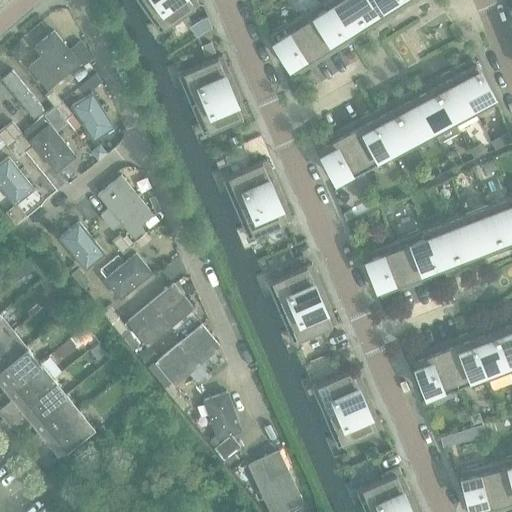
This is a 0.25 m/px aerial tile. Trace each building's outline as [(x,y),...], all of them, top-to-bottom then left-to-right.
[(148,0),(141,5),(160,32),(195,7),(199,4),(196,0),(148,0)] [(339,48),(350,41),(324,0),(298,17),(323,58),(335,51),(332,46),(337,43),(339,48)] [(359,29),(366,25),(350,0),(324,0),(350,41),(362,34),(359,29)] [(388,17),(377,0),(350,0),(366,25),(374,20),(377,24),(388,17)] [(398,5),(405,0),(404,0),(377,0),(388,17),(400,10),(398,5)] [(208,17),(199,21),(204,32),(213,28),(208,17)] [(312,65),(323,58),(298,17),(270,34),(296,75),(308,68),(305,63),(309,60),(312,65)] [(54,36),(36,52),(66,85),(84,69),(54,36)] [(80,40),(70,49),(83,64),(93,56),(80,40)] [(211,42),(201,46),(205,56),(215,52),(211,42)] [(223,70),(228,68),(223,55),(218,57),(178,74),(191,104),(235,85),(230,73),(225,75),(223,70)] [(476,62),(467,67),(465,62),(452,69),(461,86),(475,112),(496,100),(476,62)] [(5,68),(0,72),(0,100),(19,123),(38,108),(5,68)] [(475,112),(461,86),(452,69),(440,76),(442,80),(435,84),(455,122),(475,112)] [(435,84),(427,89),(425,84),(412,91),(435,133),(439,142),(460,131),(455,122),(435,84)] [(235,99),(240,97),(235,85),(191,104),(204,134),(243,117),(248,115),(243,102),(238,104),(235,99)] [(62,100),(53,89),(46,95),(55,106),(62,100)] [(415,144),(435,133),(412,91),(400,97),(402,102),(394,106),(415,144)] [(114,127),(91,93),(71,106),(94,140),(114,127)] [(55,106),(65,118),(72,112),(62,100),(55,106)] [(394,106),(387,110),(384,105),(372,112),(395,155),(415,144),(394,106)] [(72,112),(65,118),(67,121),(73,129),(81,124),(72,112)] [(367,170),(395,155),(372,112),(361,118),(364,123),(359,125),(356,121),(344,127),(367,170)] [(75,154),(45,118),(26,134),(57,169),(75,154)] [(12,121),(6,126),(15,137),(22,132),(12,121)] [(6,126),(0,131),(0,135),(1,137),(0,137),(0,148),(7,143),(7,144),(15,137),(6,126)] [(339,185),(367,170),(344,127),(333,133),(335,138),(330,140),(328,136),(316,142),(339,185)] [(31,144),(22,132),(15,137),(25,149),(31,144)] [(228,139),(231,145),(240,142),(237,135),(228,139)] [(7,144),(17,156),(22,151),(25,149),(15,137),(7,144)] [(488,153),(488,152),(482,141),(469,148),(475,158),(476,160),(488,153)] [(97,160),(105,154),(99,146),(91,152),(97,160)] [(256,163),(254,156),(243,161),(245,167),(256,163)] [(219,168),(226,165),(224,159),(216,162),(219,168)] [(267,174),(272,172),(267,159),(262,161),(223,178),(235,208),(280,189),(275,177),(270,179),(267,174)] [(493,159),(483,163),(487,172),(497,168),(493,159)] [(0,191),(12,205),(31,188),(6,160),(0,164),(0,191)] [(122,175),(98,194),(127,231),(151,212),(122,175)] [(280,203),(285,201),(280,189),(235,208),(248,238),(288,221),(292,219),(287,206),(282,208),(280,203)] [(381,195),(373,199),(377,207),(385,204),(381,195)] [(511,244),(511,205),(508,196),(487,205),(503,245),(511,242),(511,244)] [(389,213),(391,208),(390,204),(383,207),(385,214),(389,213)] [(494,248),(503,245),(487,205),(466,213),(483,258),(496,253),(494,248)] [(347,221),(356,217),(353,209),(344,213),(347,221)] [(470,263),(483,258),(466,213),(445,221),(460,261),(468,258),(470,263)] [(103,250),(78,220),(60,236),(85,266),(103,250)] [(452,264),(460,261),(445,221),(437,224),(423,229),(441,274),(454,269),(452,264)] [(140,225),(129,233),(136,241),(146,232),(140,225)] [(429,279),(441,274),(423,229),(394,240),(412,286),(424,281),(422,276),(427,274),(429,279)] [(146,232),(136,241),(140,247),(151,238),(146,232)] [(123,252),(130,246),(121,235),(113,240),(123,252)] [(399,290),(412,286),(394,240),(364,252),(381,297),(394,292),(392,287),(397,285),(399,290)] [(134,252),(103,279),(119,298),(151,271),(134,252)] [(79,269),(67,255),(61,260),(72,274),(79,269)] [(34,268),(27,260),(20,266),(26,274),(34,268)] [(312,278),(317,276),(312,264),(307,266),(307,265),(267,282),(280,312),(324,293),(319,281),(314,283),(312,278)] [(89,279),(80,268),(79,269),(72,274),(82,285),(89,279)] [(183,294),(172,282),(126,320),(136,333),(183,294)] [(325,307),(329,305),(324,293),(280,312),(293,342),(332,325),(337,323),(332,310),(327,312),(325,307)] [(107,307),(99,298),(95,302),(102,311),(103,311),(111,321),(118,315),(110,305),(107,307)] [(40,309),(36,305),(26,313),(29,317),(40,309)] [(0,341),(15,329),(2,313),(0,314),(0,341)] [(111,321),(121,334),(122,334),(129,328),(118,315),(111,321)] [(509,369),(511,367),(511,315),(500,320),(501,325),(493,328),(509,369)] [(493,328),(485,332),(483,327),(470,332),(488,377),(492,388),(511,380),(511,376),(509,369),(493,328)] [(0,368),(28,345),(15,329),(0,341),(0,368)] [(459,388),(488,377),(470,332),(459,336),(460,341),(455,343),(453,338),(441,343),(459,388)] [(174,378),(205,351),(191,334),(159,361),(174,378)] [(63,358),(76,348),(69,339),(56,349),(63,358)] [(97,343),(89,350),(97,359),(105,353),(97,343)] [(428,400),(459,388),(441,343),(429,348),(431,353),(425,355),(424,350),(411,355),(428,400)] [(0,382),(6,390),(41,361),(28,345),(0,368),(0,382)] [(146,366),(158,356),(149,345),(137,355),(146,366)] [(332,353),(335,360),(343,356),(339,349),(332,353)] [(0,412),(4,418),(54,377),(41,361),(6,390),(13,399),(0,409),(0,412)] [(357,382),(362,380),(356,367),(351,370),(351,369),(312,386),(325,416),(369,397),(364,385),(359,387),(357,382)] [(32,422),(67,393),(54,377),(4,418),(10,425),(25,414),(32,422)] [(179,391),(171,381),(164,387),(172,396),(179,391)] [(230,390),(205,399),(219,436),(244,427),(230,390)] [(190,404),(179,391),(172,396),(183,410),(190,404)] [(30,450),(80,409),(67,393),(32,422),(40,432),(25,443),(30,450)] [(369,411),(374,409),(369,397),(325,416),(337,446),(377,429),(382,427),(376,414),(372,417),(369,411)] [(59,455),(94,426),(80,409),(30,450),(37,458),(51,446),(59,455)] [(472,416),(475,424),(483,422),(480,413),(472,416)] [(221,442),(215,447),(225,459),(240,446),(231,435),(221,442)] [(450,443),(448,435),(441,436),(443,445),(450,443)] [(221,442),(216,436),(210,440),(215,447),(221,442)] [(377,448),(365,453),(368,459),(379,454),(377,448)] [(511,456),(492,462),(504,509),(511,506),(511,456)] [(262,459),(248,466),(269,511),(286,511),(285,509),(302,501),(286,469),(270,476),(262,459)] [(491,511),(504,509),(492,462),(460,470),(470,511),(485,511),(484,508),(490,507),(491,511)] [(401,486),(406,484),(399,467),(383,474),(385,478),(356,490),(365,511),(388,511),(414,501),(408,489),(403,491),(401,486)] [(418,511),(414,501),(388,511),(418,511)]
